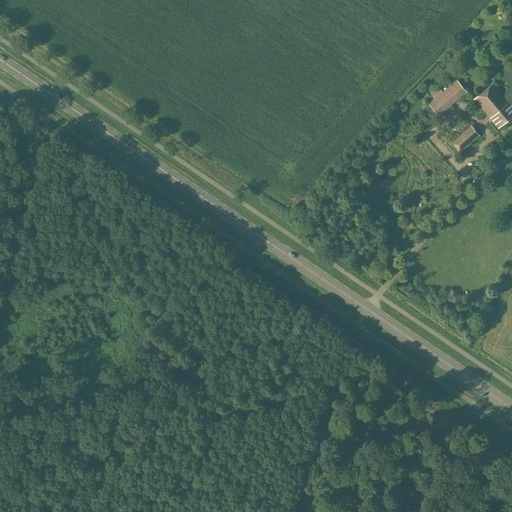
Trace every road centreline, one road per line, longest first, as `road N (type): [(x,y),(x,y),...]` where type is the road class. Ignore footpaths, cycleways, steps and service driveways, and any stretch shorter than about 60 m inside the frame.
road 1 (primary): [(511,413),(0,62)]
road 2 (track): [(0,250),(32,85)]
